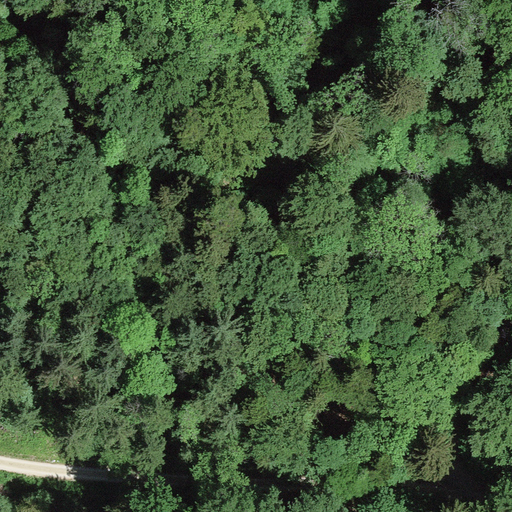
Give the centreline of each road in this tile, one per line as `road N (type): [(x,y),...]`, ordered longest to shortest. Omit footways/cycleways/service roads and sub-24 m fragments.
road 1 (track): [(511,502),(466,488),(209,480),(0,462)]
road 2 (track): [(511,272),(454,385),(447,445),(451,469),(466,488)]
